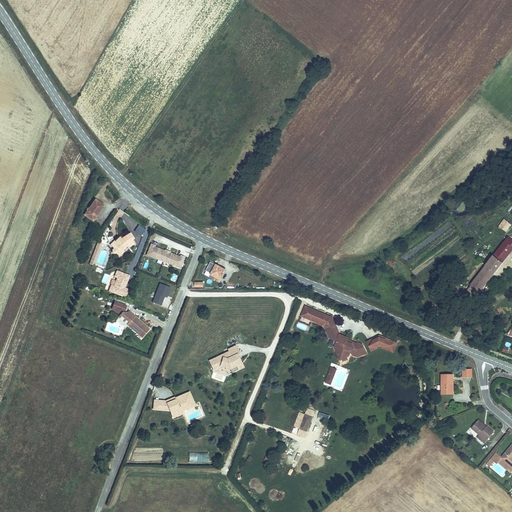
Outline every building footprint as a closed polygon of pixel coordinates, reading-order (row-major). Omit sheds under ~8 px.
[(95,186),(88,202),(97,208),(106,192),(95,186)] [(511,224),(507,221),(499,229),(502,232),(503,230),(508,234),(511,229),(511,224)] [(127,234),(124,230),(119,234),(122,237),(121,239),(121,243),(125,244),(128,245),(132,241),(130,240),(134,237),(136,239),(142,235),(139,231),(141,230),(139,225),(129,230),(130,231),(127,234)] [(95,252),(99,254),(105,237),(101,236),(95,252)] [(166,245),(168,239),(161,237),(159,242),(166,245)] [(486,269),(495,275),(511,254),(511,240),(510,239),(486,269)] [(155,245),(152,244),(147,255),(152,257),(153,255),(156,257),(156,258),(164,262),(170,264),(173,265),(174,263),(177,264),(176,266),(180,268),(184,256),(180,255),(180,256),(170,253),(169,254),(164,252),(165,251),(155,247),(155,245)] [(227,262),(217,257),(212,267),(222,271),(227,262)] [(486,269),(483,273),(492,279),(495,275),(486,269)] [(492,279),(483,273),(469,291),(477,297),(492,279)] [(166,302),(171,287),(159,283),(153,303),(162,305),(163,301),(166,302)] [(128,305),(130,299),(118,295),(116,303),(118,306),(122,307),(125,305),(126,306),(128,305)] [(303,310),(308,313),(312,303),(307,301),(303,310)] [(326,321),(330,333),(337,337),(335,342),(338,349),(342,351),(346,350),(349,351),(351,347),(353,348),(352,350),(353,351),(357,353),(360,352),(361,350),(364,351),(365,348),(362,347),(364,345),(363,342),(358,340),(356,340),(353,339),(352,341),(348,338),(349,335),(340,331),(334,314),(312,303),(308,313),(326,321)] [(152,322),(134,306),(133,306),(131,305),(128,305),(126,306),(123,308),(132,315),(130,317),(145,331),(152,322)] [(132,315),(123,308),(121,310),(130,317),(132,315)] [(381,348),(394,353),(398,342),(380,335),(366,340),(371,352),(381,348)] [(236,346),(207,359),(213,372),(224,366),(228,374),(245,367),(236,346)] [(331,362),(325,376),(329,378),(336,364),(331,362)] [(466,368),(466,377),(474,376),(474,368),(466,368)] [(454,393),(454,386),(452,386),(452,383),(456,383),(455,374),(444,374),(445,393),(454,393)] [(184,389),(186,395),(193,392),(191,387),(184,389)] [(168,394),(175,411),(187,407),(185,403),(195,399),(193,392),(186,395),(184,389),(173,394),(172,392),(168,394)] [(307,425),(313,411),(306,408),(300,422),(307,425)] [(479,419),(478,420),(486,427),(488,426),(479,419)] [(486,427),(478,420),(472,427),(481,434),(479,437),(486,443),(495,432),(488,426),(486,427)] [(511,447),(504,457),(498,452),(492,458),(495,461),(497,457),(499,459),(502,456),(504,458),(511,464),(511,447)] [(208,462),(208,452),(189,452),(189,462),(208,462)] [(511,464),(504,458),(502,456),(499,459),(511,469),(511,464)]
